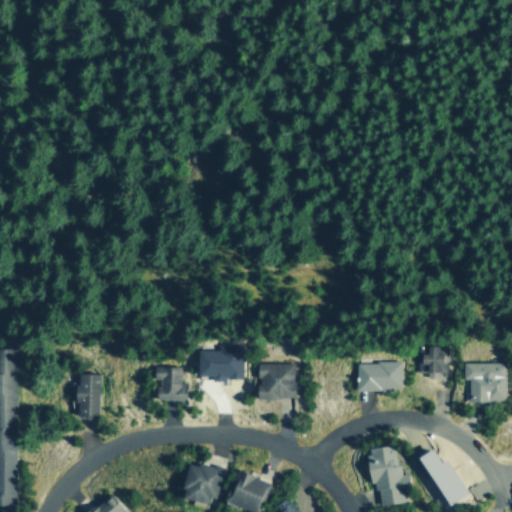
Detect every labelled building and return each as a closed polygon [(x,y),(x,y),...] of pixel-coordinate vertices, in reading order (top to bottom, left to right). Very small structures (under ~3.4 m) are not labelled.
[(239,378),(240,343),(214,342),(214,348),(194,348),(193,374),(209,375),(209,377),(239,378)] [(440,375),(441,344),(424,343),(424,352),(415,351),(415,371),(422,371),(422,374),(440,375)] [(13,346),(0,346),(0,502),(12,503),(13,346)] [(352,387),(397,388),(397,361),(352,360),(352,387)] [(291,396),(291,361),(253,362),(253,397),(291,396)] [(502,400),(502,361),(459,361),(458,378),(464,378),(463,399),(502,400)] [(176,365),(149,364),(149,377),(154,378),(153,398),(182,398),(183,381),(176,381),(176,365)] [(95,372),(73,372),(72,415),(94,416),(95,372)] [(376,503),(401,500),(400,486),(405,485),(403,472),(396,473),(392,443),(362,447),(366,482),(373,480),(376,503)] [(444,503),(464,490),(443,457),(436,461),(426,445),(413,454),(444,503)] [(178,493),(213,501),(221,467),(187,459),(178,493)] [(256,511),(266,480),(234,469),(223,501),(256,511)] [(124,511),(103,490),(81,511),(124,511)] [(293,511),(284,494),(272,501),(276,508),(273,510),(274,511),(293,511)]
